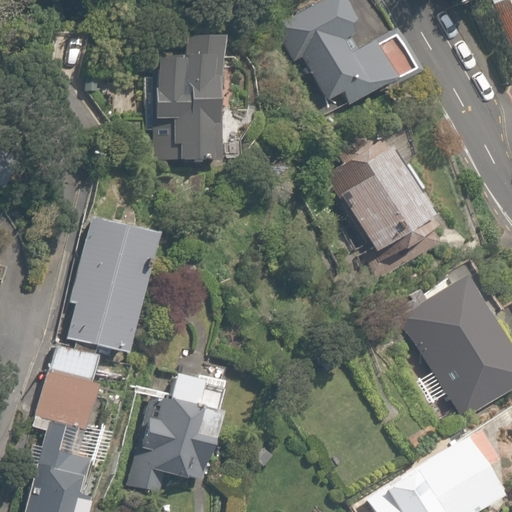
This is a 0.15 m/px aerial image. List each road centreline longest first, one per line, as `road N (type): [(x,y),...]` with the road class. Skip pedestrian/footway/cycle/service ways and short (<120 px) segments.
road 1 (residential): [(0,441),(83,136),(61,92)]
road 2 (residential): [(401,0),(511,192)]
